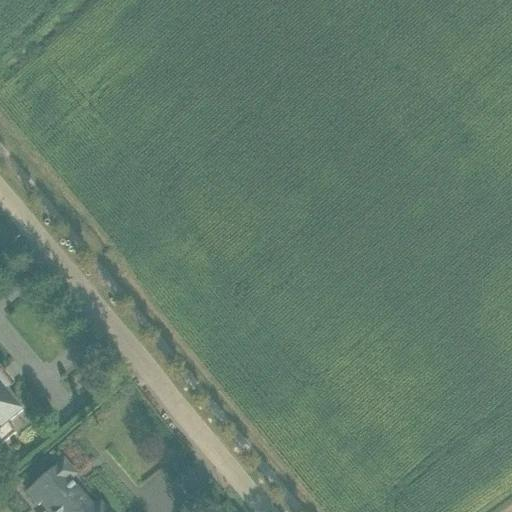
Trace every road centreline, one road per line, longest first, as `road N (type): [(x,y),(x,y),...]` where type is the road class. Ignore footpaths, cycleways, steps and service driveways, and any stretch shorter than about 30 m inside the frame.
road 1 (tertiary): [(264,511),(0,196)]
road 2 (unknown): [(118,337),(61,378),(11,336),(2,306),(52,258)]
